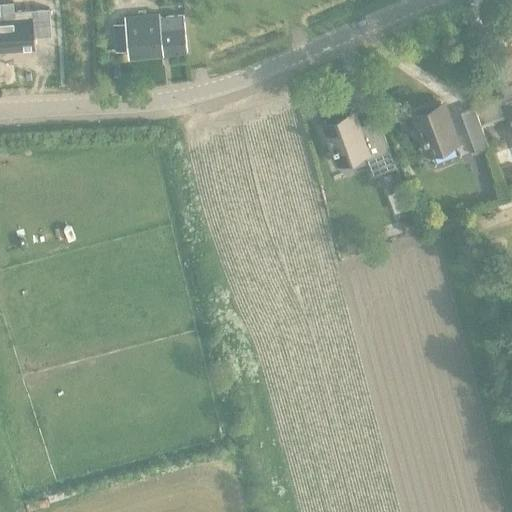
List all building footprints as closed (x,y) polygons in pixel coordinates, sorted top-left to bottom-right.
[(0,50),(35,48),(34,36),(51,35),(48,7),(13,10),(13,1),(0,1),(0,50)] [(126,23),(113,24),(116,49),(129,48),(129,56),(185,50),(181,15),(158,18),(158,13),(125,16),(126,23)] [(414,116),(427,150),(453,141),(441,106),(414,116)] [(474,106),(461,111),(475,149),(486,146),(486,145),(488,145),(474,106)] [(350,115),(324,124),(337,159),(363,149),(373,175),(395,167),(382,131),(377,120),(355,128),(350,115)] [(405,187),(388,194),(394,212),(412,205),(405,187)] [(419,213),(400,220),(405,231),(424,224),(419,213)]
